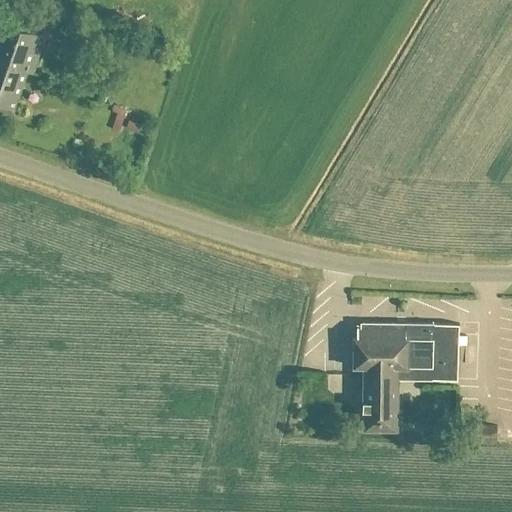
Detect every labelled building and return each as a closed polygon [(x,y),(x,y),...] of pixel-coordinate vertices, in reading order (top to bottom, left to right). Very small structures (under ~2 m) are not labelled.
[(26,71),(25,72),(32,75),(45,38),(0,22),(0,59),(0,60),(0,61),(0,69),(6,72),(8,66),(26,71)] [(0,103),(13,108),(25,72),(26,71),(8,66),(6,72),(0,69),(0,61),(0,60),(0,59),(0,103)] [(396,430),(397,389),(397,381),(395,381),(396,324),(360,324),(360,329),(357,329),(357,328),(356,328),(356,329),(356,330),(356,338),(356,337),(353,337),(353,338),(353,340),(353,366),(352,366),(352,368),(353,368),(355,368),(363,368),(363,377),(362,377),(361,431),(362,431),(362,432),(396,432),(397,430),(396,430)] [(458,326),(396,324),(395,381),(397,381),(457,382),(458,326)] [(495,446),(496,428),(462,427),(462,445),(495,446)]
